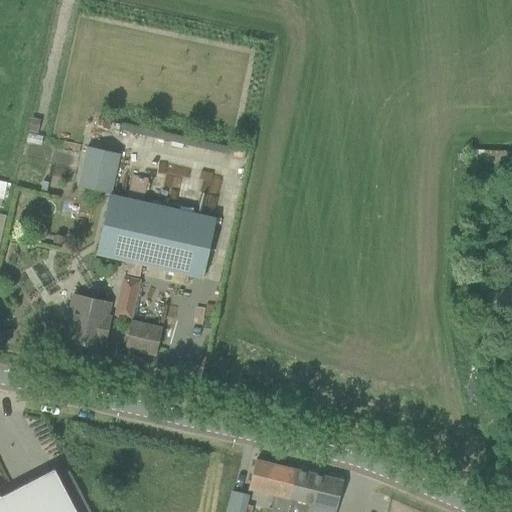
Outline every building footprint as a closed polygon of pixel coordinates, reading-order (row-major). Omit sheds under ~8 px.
[(26,131),(36,134),(39,121),(29,119),(26,131)] [(118,154),(86,147),(77,187),(109,194),(118,154)] [(509,220),(511,219),(511,192),(503,195),(509,220)] [(110,195),(96,255),(203,279),(217,219),(110,195)] [(500,281),(483,284),(492,325),(511,321),(511,274),(499,276),(500,281)] [(74,294),(72,305),(70,312),(72,313),(66,339),(105,348),(112,317),(108,316),(111,302),(74,294)] [(163,328),(131,321),(125,349),(156,356),(163,328)] [(284,511),(285,509),(295,470),(256,461),(250,486),(277,492),(273,511),(275,511),(284,511)] [(0,511),(75,511),(53,470),(0,496),(0,511)] [(285,509),(284,511),(307,511),(308,511),(334,511),(342,482),(296,471),(295,470),(285,509)] [(227,511),(242,511),(246,496),(232,493),(227,511)]
